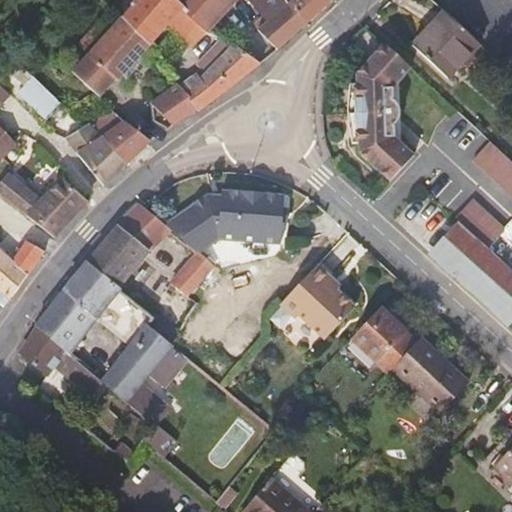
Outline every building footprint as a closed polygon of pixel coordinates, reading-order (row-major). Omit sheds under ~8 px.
[(196,23),(178,7),(181,4),(176,0),(139,0),(123,19),(149,45),(167,26),(173,31),(179,24),(188,32),(196,23)] [(235,0),(183,0),(181,4),(178,7),(196,23),(206,32),(235,0)] [(282,0),(246,0),(250,4),(253,0),(255,0),(269,14),(272,18),(288,5),(282,0)] [(308,24),(333,1),(331,0),(293,0),(288,5),(308,24)] [(431,23),(441,5),(432,0),(423,0),(415,13),(431,23)] [(278,50),(308,24),(288,5),(272,18),(259,30),(258,31),(278,50)] [(473,31),(448,7),(417,40),(451,73),(483,40),(473,31)] [(256,26),(259,30),(272,18),(269,14),(256,26)] [(149,45),(123,19),(111,32),(89,56),(73,74),(99,97),(115,79),(117,81),(149,45)] [(89,56),(111,32),(99,21),(78,46),(89,56)] [(206,32),(196,23),(188,32),(179,24),(173,31),(192,48),(206,32)] [(403,55),(383,36),(352,70),(353,79),(346,82),(346,86),(345,92),(345,101),(346,111),(349,121),(354,137),(359,138),(361,146),(392,173),(416,150),(395,131),(396,121),(399,119),(401,117),(403,114),(404,109),(404,104),(402,100),(398,96),(393,93),(394,82),(411,62),(403,55)] [(235,85),(261,64),(232,43),(223,38),(197,66),(200,69),(206,75),(201,80),(214,101),(235,85)] [(62,105),(11,56),(5,64),(26,84),(18,93),(47,121),(62,105)] [(196,73),(201,80),(206,75),(200,69),(196,73)] [(176,87),(186,96),(201,80),(196,73),(176,87)] [(200,111),(214,101),(201,80),(186,96),(198,110),(200,111)] [(0,82),(0,108),(12,91),(0,82)] [(173,127),(198,110),(186,96),(176,87),(152,104),(173,127)] [(124,161),(146,141),(111,110),(92,122),(124,161)] [(0,120),(0,126),(5,132),(8,129),(0,120)] [(113,170),(124,161),(92,122),(88,125),(84,127),(66,138),(103,180),(113,170)] [(0,126),(0,158),(16,143),(5,132),(0,126)] [(511,192),(511,157),(490,136),(473,154),(511,192)] [(0,192),(51,236),(83,198),(55,176),(41,196),(8,170),(0,179),(0,192)] [(281,245),(284,195),(222,190),(221,195),(208,194),(164,225),(171,231),(197,252),(198,252),(200,253),(218,240),(281,245)] [(485,239),(500,223),(471,194),(454,210),(485,239)] [(119,225),(87,263),(118,289),(150,250),(171,231),(164,225),(140,205),(119,225)] [(483,240),(462,220),(434,250),(467,280),(511,321),(511,320),(511,266),(495,251),(483,240)] [(0,291),(10,300),(44,252),(27,242),(13,262),(0,250),(0,291)] [(173,281),(190,296),(215,266),(200,253),(198,252),(197,252),(173,281)] [(155,319),(118,289),(87,263),(36,326),(37,327),(71,354),(96,319),(130,346),(102,381),(127,402),(142,384),(149,375),(165,389),(188,362),(171,348),(173,346),(149,326),(155,319)] [(293,289),(280,303),(290,313),(300,313),(325,336),(353,307),(336,289),(327,281),(331,276),(317,263),(293,289)] [(327,281),(336,289),(340,284),(331,276),(327,281)] [(413,339),(380,307),(350,338),(384,370),(391,363),(413,339)] [(71,354),(37,327),(20,355),(47,376),(57,364),(72,377),(70,379),(90,396),(102,381),(71,354)] [(467,375),(421,331),(413,339),(391,363),(437,406),(467,375)] [(170,408),(142,384),(127,402),(155,426),(170,408)] [(176,444),(155,426),(142,441),(163,459),(176,444)] [(511,446),(494,466),(511,483),(511,446)] [(242,511),(309,511),(271,479),(242,511)] [(225,509),(238,494),(230,487),(218,503),(225,509)]
